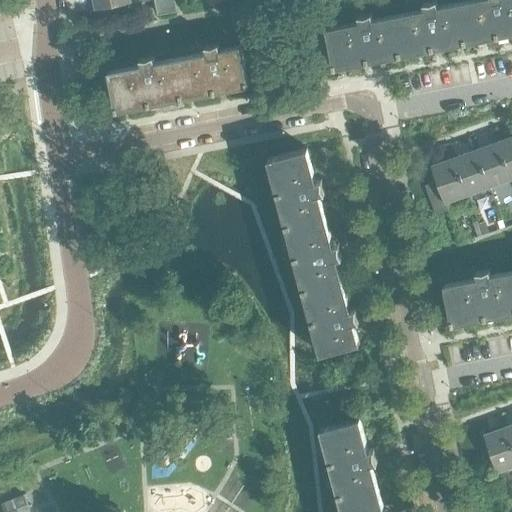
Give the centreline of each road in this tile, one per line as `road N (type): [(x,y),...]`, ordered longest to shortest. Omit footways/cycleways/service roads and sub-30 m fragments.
road 1 (residential): [(370,114),(340,106),(59,159)]
road 2 (residential): [(0,402),(50,385),(75,362),(81,330),(59,159)]
road 3 (residential): [(418,385),(370,114)]
road 4 (residential): [(370,114),(511,86)]
road 5 (residential): [(443,511),(418,385)]
